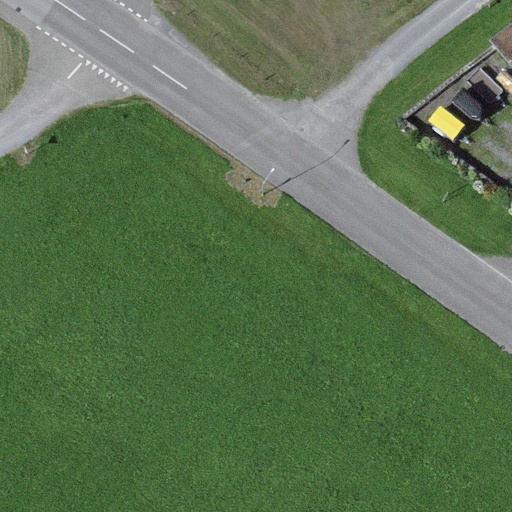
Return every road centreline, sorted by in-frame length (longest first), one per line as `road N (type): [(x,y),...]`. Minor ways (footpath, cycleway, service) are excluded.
road 1 (tertiary): [(48,0),(511,318)]
road 2 (track): [(290,161),(423,37),(476,0)]
road 3 (track): [(0,136),(112,41),(104,0)]
